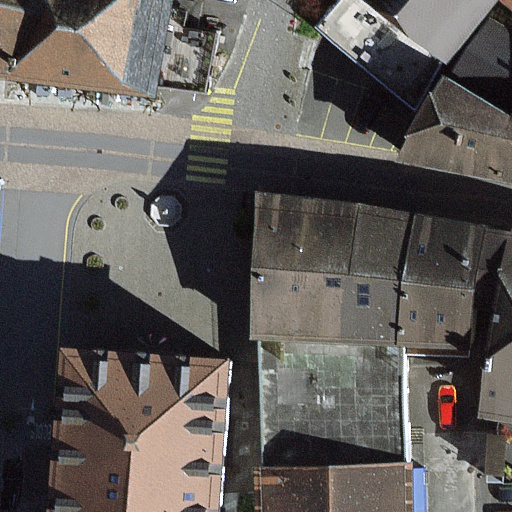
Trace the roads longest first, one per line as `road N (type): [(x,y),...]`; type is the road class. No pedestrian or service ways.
road 1 (residential): [(44,145),(19,511)]
road 2 (residential): [(511,201),(367,172),(254,163)]
road 3 (residential): [(254,163),(44,145)]
road 4 (residential): [(254,163),(274,0)]
